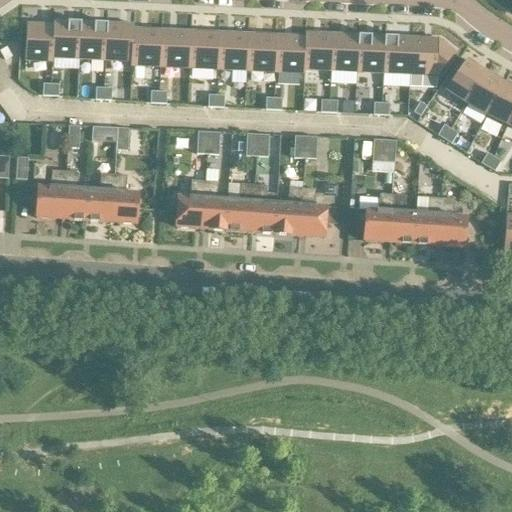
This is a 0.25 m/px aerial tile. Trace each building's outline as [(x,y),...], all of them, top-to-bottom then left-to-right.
[(53,27),(51,60),(53,60),(78,62),(80,24),(53,23),(53,27)] [(80,24),(78,62),(105,63),(107,25),(80,24)] [(107,25),(105,63),(130,64),(132,64),(133,31),(134,27),(107,25)] [(26,26),(25,63),(53,64),(53,60),(51,60),(53,27),(26,26)] [(130,64),(130,68),(160,69),(162,32),(158,32),(158,31),(150,31),(133,31),(132,64),(130,64)] [(162,32),(160,69),(189,71),(190,33),(186,33),(179,32),(179,33),(162,32)] [(190,33),(189,71),(217,72),(219,35),(215,35),(215,34),(207,34),(190,33)] [(219,35),(217,72),(246,74),(248,36),(219,35)] [(305,39),(303,72),(305,72),(330,73),(331,36),(305,35),(305,39)] [(248,36),(246,74),(274,75),(276,38),(248,36)] [(331,36),(330,73),(356,75),(358,37),(331,36)] [(358,37),(356,75),(383,76),(385,38),(358,37)] [(276,38),(274,75),(304,76),(305,72),(303,72),(305,39),(301,39),(301,38),(294,38),(294,39),(276,38)] [(385,38),(383,76),(409,77),(411,40),(385,38)] [(411,40),(409,77),(436,78),(455,55),(438,41),(411,40)] [(466,62),(445,93),(464,105),(482,76),(483,74),(476,69),(467,63),(466,62)] [(482,76),(464,105),(467,107),(485,117),(501,86),(502,85),(495,80),(485,75),(483,74),(482,76)] [(501,86),(485,117),(487,118),(507,128),(511,115),(511,89),(504,85),(502,85),(501,86)] [(42,98),(50,98),(51,87),(43,86),(42,98)] [(51,87),(50,98),(59,99),(59,87),(51,87)] [(95,102),(103,102),(104,90),(95,90),(95,102)] [(104,90),(103,102),(111,103),(112,91),(104,90)] [(158,106),(159,94),(151,94),(150,106),(158,106)] [(159,94),(158,106),(166,106),(167,94),(159,94)] [(216,110),(216,98),(208,97),(208,109),(216,110)] [(224,98),(216,98),(216,110),(224,110),(224,98)] [(265,112),(273,112),(274,100),(266,100),(265,112)] [(282,101),(274,100),(273,112),(281,113),(282,101)] [(328,115),(329,103),(321,103),(320,115),(328,115)] [(329,103),(328,115),(336,115),(337,103),(329,103)] [(420,104),(413,115),(420,119),(426,109),(420,104)] [(381,118),(382,106),(374,105),(373,117),(381,118)] [(382,106),(381,118),(389,118),(390,106),(382,106)] [(437,137),(444,141),(451,131),(444,127),(437,137)] [(78,151),(79,129),(68,128),(67,150),(78,151)] [(128,131),(117,130),(116,153),(127,153),(128,131)] [(457,135),(451,131),(444,141),(451,146),(457,135)] [(196,156),(207,157),(208,135),(197,134),(196,156)] [(208,135),(207,157),(218,157),(220,135),(208,135)] [(245,158),(256,159),(257,137),(246,136),(245,158)] [(257,137),(256,159),(267,159),(269,137),(257,137)] [(293,161),(305,161),(306,139),(294,138),(293,161)] [(316,162),(317,139),(306,139),(305,161),(316,162)] [(372,164),(383,165),(384,143),(373,142),(372,164)] [(395,143),(385,143),(384,143),(383,165),(394,165),(395,143)] [(488,169),(494,159),(487,154),(481,165),(488,169)] [(0,158),(0,180),(8,181),(9,159),(0,158)] [(17,159),(15,182),(26,183),(28,160),(17,159)] [(501,163),(494,159),(488,169),(495,173),(501,163)] [(361,165),(352,165),(351,176),(360,176),(361,165)] [(61,222),(64,173),(52,173),(51,188),(38,187),(36,220),(61,222)] [(86,224),(88,190),(77,190),(79,174),(64,173),(61,222),(86,224)] [(111,225),(114,177),(101,176),(100,191),(88,190),(86,224),(111,225)] [(114,177),(111,225),(136,227),(138,194),(126,193),(127,178),(114,177)] [(200,232),(204,183),(192,182),(191,198),(178,197),(175,230),(200,232)] [(225,233),(227,201),(216,200),(218,184),(204,183),(200,232),(225,233)] [(250,235),(253,187),(241,186),(240,202),(227,201),(225,233),(250,235)] [(274,237),(277,205),(265,204),(266,188),(253,187),(250,235),(274,237)] [(299,239),(303,191),(289,190),(288,205),(277,205),(274,237),(299,239)] [(303,191),(299,239),(324,241),(325,224),(326,209),(326,208),(314,207),(315,192),(303,191)] [(359,198),(358,210),(366,211),(365,224),(363,244),(388,245),(392,198),(379,197),(379,200),(359,198)] [(413,247),(416,214),(404,213),(405,199),(392,198),(388,245),(413,247)] [(416,214),(413,247),(438,249),(442,201),(428,200),(417,199),(416,214)] [(442,201),(438,249),(463,251),(466,218),(453,217),(454,202),(442,201)] [(337,210),(326,209),(325,224),(336,225),(337,210)] [(511,216),(504,216),(501,254),(511,254),(511,216)]
